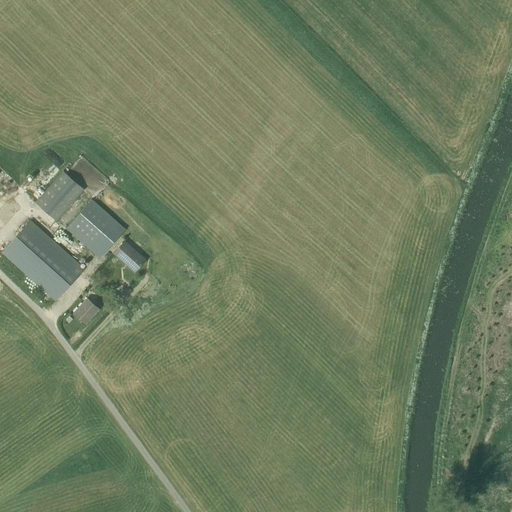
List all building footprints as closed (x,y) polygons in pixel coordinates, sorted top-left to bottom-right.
[(81,174),(79,177),(99,185),(106,187),(110,179),(94,173),(97,165),(81,159),(75,172),(81,174)] [(57,221),(84,190),(63,171),(35,203),(57,221)] [(99,259),(126,230),(92,199),(66,228),(99,259)] [(55,301),(84,269),(31,221),(2,253),(55,301)] [(135,272),(145,260),(125,242),(114,253),(135,272)] [(86,324),(99,309),(87,299),(74,313),(86,324)]
